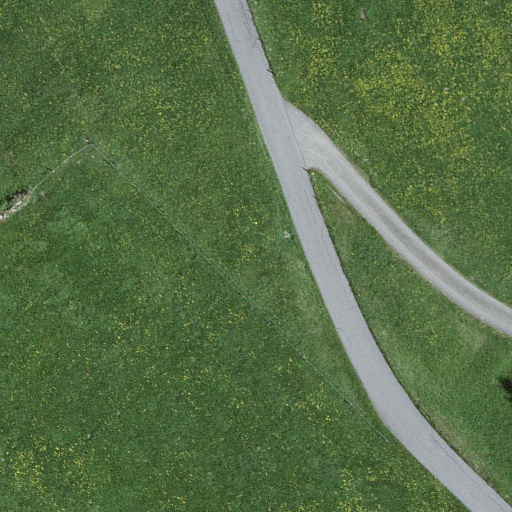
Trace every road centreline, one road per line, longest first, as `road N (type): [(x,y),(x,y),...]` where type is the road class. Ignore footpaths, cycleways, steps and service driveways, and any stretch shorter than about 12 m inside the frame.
road 1 (unclassified): [(492,511),(392,406),(357,340),(323,272),(228,0)]
road 2 (track): [(272,127),(300,138),(432,271),(511,324)]
